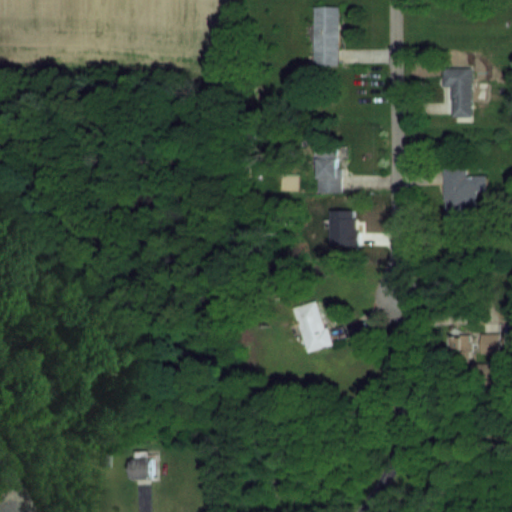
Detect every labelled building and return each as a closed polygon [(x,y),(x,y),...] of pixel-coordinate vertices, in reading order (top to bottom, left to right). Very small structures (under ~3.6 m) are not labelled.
[(341,5),(315,5),(315,63),(341,63),(341,5)] [(473,115),(473,66),(445,66),(445,85),(453,85),(453,115),(473,115)] [(319,189),(343,189),(343,145),(319,145),(319,189)] [(468,167),(445,167),(445,212),(477,212),(477,191),(486,191),(486,175),(468,175),(468,167)] [(307,350),(331,344),(320,300),(296,306),(307,350)] [(482,333),(482,352),(500,352),(500,333),(482,333)] [(473,354),(473,335),(453,335),(453,354),(473,354)] [(500,363),(481,363),(481,385),(500,385),(500,363)] [(155,477),(155,450),(133,450),(133,477),(155,477)]
